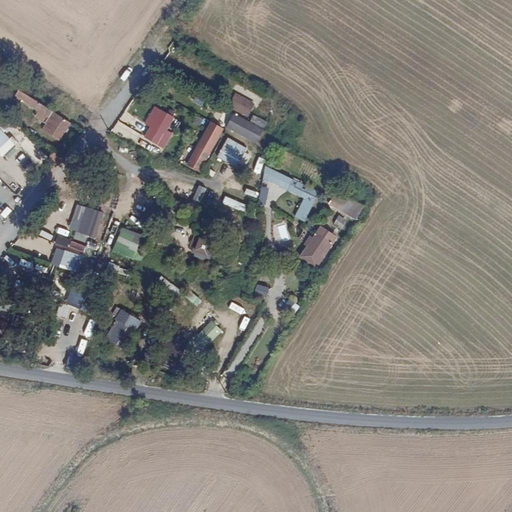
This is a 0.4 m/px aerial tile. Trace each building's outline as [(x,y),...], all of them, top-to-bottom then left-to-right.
[(43,130),(61,143),(75,124),(19,90),(16,96),(50,120),(43,130)] [(255,105),(235,94),(228,107),(248,118),(255,105)] [(171,134),(178,120),(154,107),(145,124),(157,131),(153,138),(170,147),(176,137),(171,134)] [(263,130),(234,114),(226,128),(256,144),(263,130)] [(196,115),(192,122),(200,126),(204,119),(196,115)] [(225,130),(212,122),(186,165),(200,173),(225,130)] [(0,152),(4,156),(15,145),(0,128),(0,152)] [(247,148),(228,137),(217,157),(237,167),(247,148)] [(319,195),(266,166),(263,179),(303,199),(294,216),(304,221),(319,195)] [(199,186),(193,199),(200,202),(206,189),(199,186)] [(356,220),(363,207),(335,192),(328,205),(356,220)] [(245,212),(248,206),(225,197),(222,204),(245,212)] [(104,214),(86,208),(79,232),(97,238),(104,214)] [(346,222),(339,215),(334,224),(343,229),(346,222)] [(60,221),(57,231),(64,233),(68,224),(60,221)] [(136,253),(143,236),(122,227),(115,245),(136,253)] [(338,238),(320,227),(299,258),(317,270),(338,238)] [(43,229),(41,235),(52,239),(54,233),(43,229)] [(198,237),(192,253),(209,259),(215,243),(198,237)] [(58,267),(75,273),(81,256),(64,250),(58,267)] [(52,265),(59,266),(61,256),(54,255),(52,265)] [(53,267),(50,276),(61,279),(64,270),(53,267)] [(48,295),(52,279),(16,271),(12,287),(48,295)] [(129,282),(128,295),(138,296),(138,282),(129,282)] [(257,284),(254,295),(266,298),(269,288),(257,284)] [(72,287),(65,304),(81,310),(88,293),(72,287)] [(180,306),(191,314),(196,308),(185,299),(180,306)] [(236,301),(234,307),(247,312),(249,306),(236,301)] [(144,323),(122,310),(116,322),(106,340),(125,352),(144,323)] [(247,327),(253,317),(248,314),(242,324),(247,327)] [(199,355),(222,330),(211,320),(188,345),(199,355)] [(69,350),(83,354),(87,340),(72,336),(69,350)] [(169,352),(175,342),(170,339),(164,349),(169,352)] [(77,370),(78,358),(67,356),(66,368),(77,370)]
